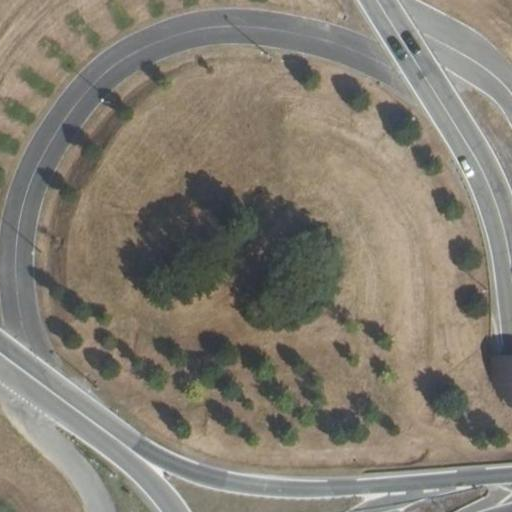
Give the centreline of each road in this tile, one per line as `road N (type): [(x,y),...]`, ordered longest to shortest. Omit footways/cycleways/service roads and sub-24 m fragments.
road 1 (unclassified): [(437,92),(361,49),(275,27),(173,36),(100,75),(64,116),(31,175),(17,246),(18,296),(35,353),(91,419)]
road 2 (unclassified): [(511,479),(258,493),(191,479),(91,419)]
road 3 (unclassified): [(511,269),(487,185),(437,92)]
road 4 (track): [(3,362),(100,511)]
road 5 (unclassified): [(511,97),(480,63),(389,16)]
road 6 (unclassified): [(91,419),(173,511)]
